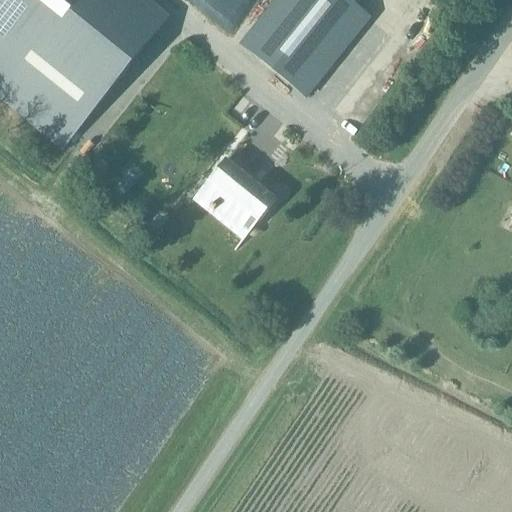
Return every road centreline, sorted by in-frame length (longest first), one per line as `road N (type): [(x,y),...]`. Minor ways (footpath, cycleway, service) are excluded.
road 1 (unclassified): [(180,511),(511,22)]
road 2 (unknown): [(302,114),(179,0)]
road 3 (unknown): [(372,13),(302,114)]
road 4 (unknown): [(399,187),(302,114)]
